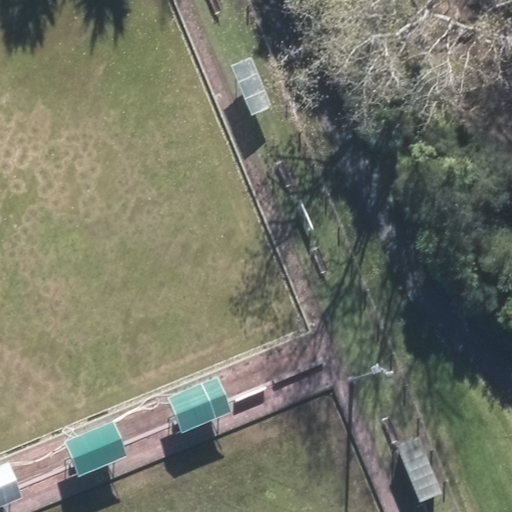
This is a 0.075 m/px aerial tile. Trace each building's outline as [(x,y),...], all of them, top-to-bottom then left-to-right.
[(261,115),(240,64),(218,73),(240,124),(261,115)] [(330,286),(309,237),(287,247),(308,295),(330,286)] [(169,441),(217,421),(203,386),(154,406),(169,441)] [(66,486),(115,465),(106,447),(100,431),(52,451),(57,469),(66,486)] [(427,502),(406,447),(386,454),(408,509),(427,502)] [(0,509),(10,506),(0,483),(0,509)]
